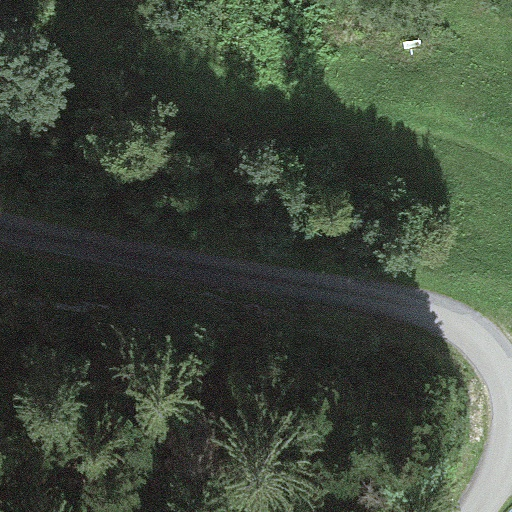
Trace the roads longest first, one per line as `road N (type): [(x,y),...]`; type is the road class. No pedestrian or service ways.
road 1 (track): [(0,227),(432,313),(478,340),(511,392)]
road 2 (track): [(511,152),(441,132),(317,116),(0,28)]
